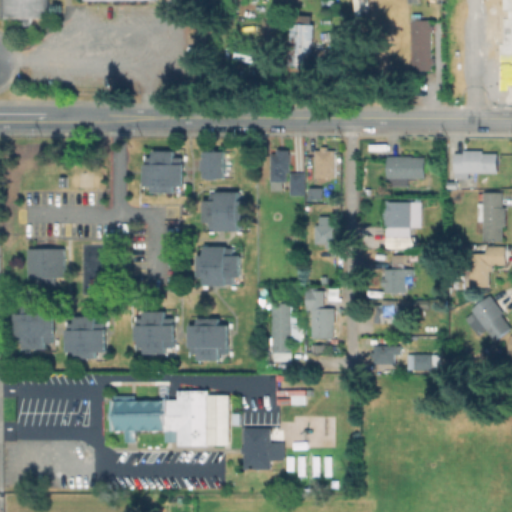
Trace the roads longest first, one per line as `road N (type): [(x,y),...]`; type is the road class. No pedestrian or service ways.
road 1 (tertiary): [(0,117),(511,118)]
road 2 (residential): [(353,118),(354,369)]
